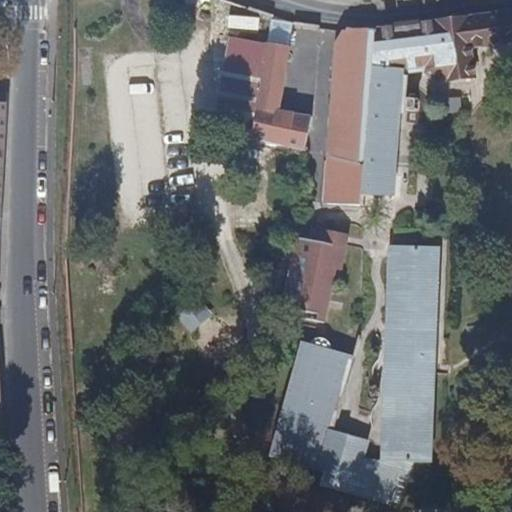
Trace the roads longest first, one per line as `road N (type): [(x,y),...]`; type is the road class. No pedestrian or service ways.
road 1 (unclassified): [(30,0),(27,244),(38,511)]
road 2 (residential): [(240,0),(302,24),(500,0)]
